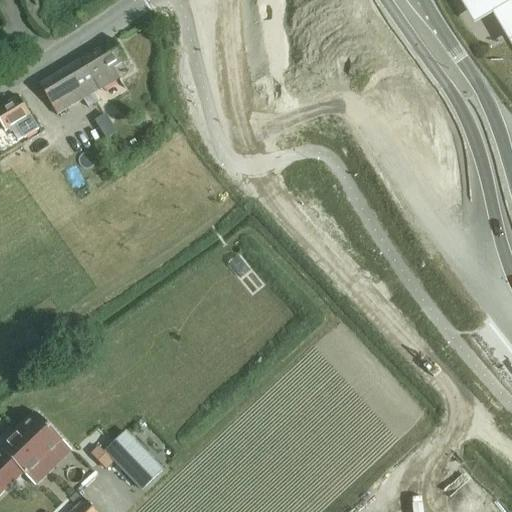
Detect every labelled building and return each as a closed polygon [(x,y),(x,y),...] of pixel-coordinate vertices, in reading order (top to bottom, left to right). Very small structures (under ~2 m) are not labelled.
[(511,0),(451,0),(469,29),(488,17),(509,52),(511,50),(511,0)] [(126,61),(114,42),(39,87),(57,117),(118,79),(112,69),(126,61)] [(38,132),(19,98),(0,109),(0,126),(4,134),(16,127),(23,140),(38,132)] [(110,140),(96,148),(108,167),(121,160),(110,140)] [(24,349),(33,361),(46,352),(37,339),(24,349)] [(0,496),(23,475),(34,487),(52,470),(41,458),(59,440),(34,414),(16,432),(18,435),(0,452),(0,496)] [(125,434),(106,453),(142,491),(162,472),(125,434)] [(92,456),(106,472),(113,465),(99,449),(92,456)] [(93,511),(85,503),(76,511),(93,511)]
